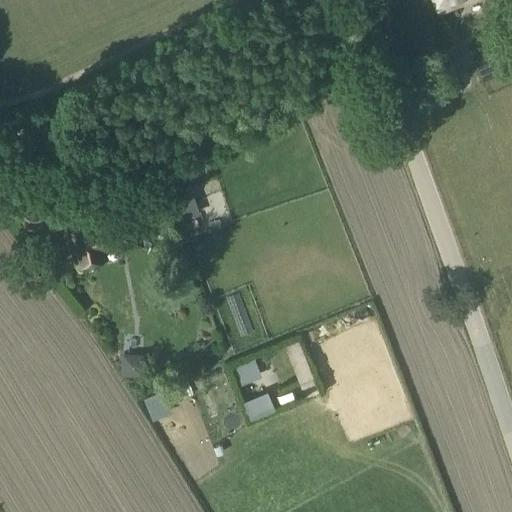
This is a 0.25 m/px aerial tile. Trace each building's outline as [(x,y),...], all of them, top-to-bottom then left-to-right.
[(433,0),(439,12),(467,0),(433,0)] [(460,44),(440,51),(447,72),(466,65),(460,44)] [(463,91),(462,89),(458,77),(434,86),(439,100),(463,91)] [(176,211),(193,205),(188,191),(171,198),(176,211)] [(49,195),(19,201),(24,226),(54,220),(49,195)] [(96,212),(66,218),(75,261),(104,255),(103,246),(117,243),(118,247),(140,242),(134,213),(132,213),(133,216),(114,220),(113,217),(97,220),(96,212)] [(197,222),(184,227),(187,234),(200,229),(197,222)] [(250,349),(229,355),(234,374),(256,368),(250,349)] [(122,354),(121,375),(143,376),(144,354),(122,354)] [(142,399),(151,420),(170,412),(161,391),(142,399)]
